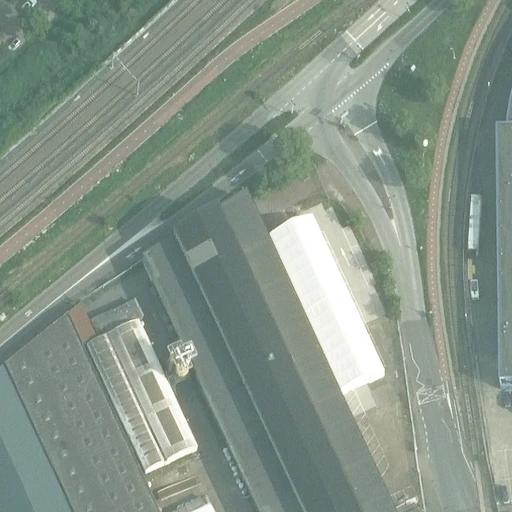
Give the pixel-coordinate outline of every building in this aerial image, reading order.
[(511,109),(511,112),(510,120),(509,127),(509,135),(497,135),(497,136),(499,138),(502,388),(500,390),(500,391),(511,390),(511,109)] [(245,200),(143,265),(226,445),(256,511),(388,511),(314,351),(256,223),(245,200)] [(156,511),(67,319),(4,369),(69,511),(156,511)] [(198,455),(139,326),(86,350),(145,479),(198,455)] [(4,369),(0,371),(0,511),(69,511),(4,369)] [(193,463),(153,480),(162,502),(202,486),(193,463)]
